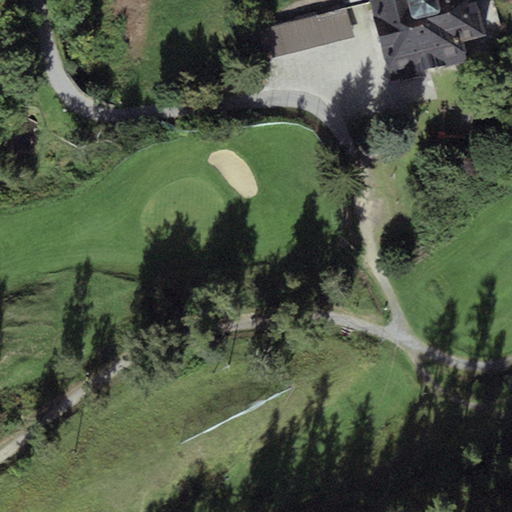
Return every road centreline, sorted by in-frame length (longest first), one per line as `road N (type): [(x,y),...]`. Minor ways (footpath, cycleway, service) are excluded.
road 1 (track): [(38,0),(60,85),(108,118),(300,98),(334,123),(351,151),(385,288)]
road 2 (track): [(0,459),(129,356),(221,325),(328,312)]
road 3 (track): [(385,288),(438,392),(480,412),(511,413)]
road 4 (track): [(511,362),(462,365),(328,312)]
